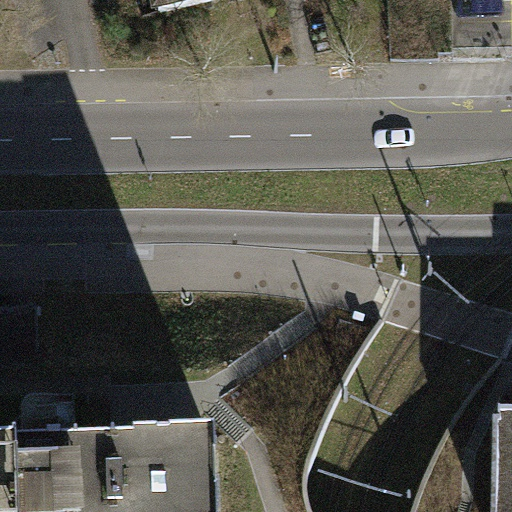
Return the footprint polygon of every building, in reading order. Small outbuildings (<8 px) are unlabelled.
[(156,0),(159,14),(222,0),(156,0)] [(37,309),(0,309),(0,353),(38,353),(37,309)] [(61,457),(78,456),(76,417),(24,419),(19,421),(15,424),(13,429),(13,434),(14,438),(16,443),(20,446),(23,448),(60,447),(61,457)] [(511,511),(511,434),(495,434),(493,511),(511,511)] [(0,511),(217,511),(215,452),(78,456),(61,457),(0,458),(0,511)]
